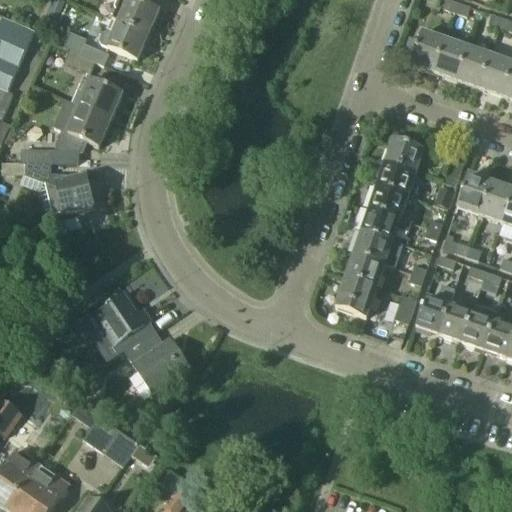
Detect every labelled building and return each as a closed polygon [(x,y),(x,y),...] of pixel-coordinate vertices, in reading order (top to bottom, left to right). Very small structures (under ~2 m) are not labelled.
[(148,40),(159,15),(124,0),(122,0),(122,1),(118,2),(114,10),(116,14),(112,24),(148,40)] [(454,17),(457,8),(446,4),(442,13),(454,17)] [(465,21),(468,12),(457,8),(454,17),(465,21)] [(499,33),(502,23),(491,19),(488,29),(499,33)] [(0,20),(0,123),(1,124),(12,98),(7,95),(33,35),(2,22),(0,20)] [(510,37),(511,31),(511,26),(502,23),(499,33),(510,37)] [(137,65),(148,40),(112,24),(107,35),(102,37),(99,44),(101,49),(137,65)] [(63,52),(70,55),(78,59),(95,67),(103,71),(109,58),(84,47),(86,42),(71,35),(63,52)] [(433,78),(444,44),(422,36),(410,70),(433,78)] [(456,85),(467,52),(444,44),(433,78),(456,85)] [(478,93),(490,60),(467,52),(456,85),(478,93)] [(95,67),(78,59),(70,55),(64,68),(90,79),(95,67)] [(501,101),(511,69),(511,67),(490,60),(478,93),(501,101)] [(511,104),(511,69),(501,101),(511,104)] [(110,126),(122,98),(83,81),(77,94),(85,97),(78,112),(110,126)] [(64,106),(53,132),(61,135),(56,148),(56,156),(80,156),(80,154),(84,146),(99,152),(110,126),(78,112),(64,106)] [(0,123),(0,147),(8,128),(1,124),(0,123)] [(416,179),(424,155),(393,145),(385,168),(416,179)] [(50,169),(51,155),(21,155),(21,168),(50,169)] [(455,192),(463,169),(451,165),(443,188),(455,192)] [(93,211),(86,182),(67,186),(65,179),(50,179),(50,169),(21,168),(14,168),(14,180),(25,180),(43,187),(40,196),(45,215),(51,221),(93,211)] [(408,201),(416,179),(385,168),(377,191),(408,201)] [(480,221),(491,187),(468,179),(457,213),(480,221)] [(502,228),(511,200),(511,193),(491,187),(480,221),(502,228)] [(400,224),(408,201),(377,191),(369,213),(400,224)] [(511,231),(511,200),(502,228),(511,231)] [(447,215),(450,207),(438,203),(435,211),(447,215)] [(407,235),(410,227),(400,224),(369,213),(361,236),(392,246),(397,232),(407,235)] [(436,246),(442,230),(430,226),(425,242),(436,246)] [(402,250),(392,246),(361,236),(353,259),(384,269),(394,273),(402,250)] [(466,261),(469,250),(458,246),(454,257),(466,261)] [(477,265),(481,254),(469,250),(466,261),(477,265)] [(376,292),(384,269),(353,259),(345,281),(376,292)] [(452,274),(455,266),(440,261),(437,269),(452,274)] [(511,277),(511,274),(511,264),(504,262),(500,273),(511,277)] [(423,283),(426,275),(414,271),(411,279),(423,283)] [(483,285),(486,277),(471,272),(468,280),(483,285)] [(498,290),(501,282),(486,277),(483,285),(498,290)] [(421,291),(423,283),(411,279),(409,287),(421,291)] [(366,323),(376,292),(345,281),(335,312),(366,323)] [(439,340),(449,310),(453,299),(443,296),(439,306),(426,301),(415,332),(439,340)] [(156,337),(148,326),(150,325),(143,313),(136,318),(123,298),(92,319),(117,356),(125,350),(128,356),(156,337)] [(407,329),(415,306),(402,301),(394,324),(407,329)] [(461,348),(472,317),(449,310),(439,340),(461,348)] [(484,356),(495,325),(497,318),(474,310),(472,317),(461,348),(484,356)] [(507,364),(511,348),(511,331),(495,325),(484,356),(507,364)] [(190,373),(169,343),(163,348),(156,337),(128,356),(131,360),(128,362),(152,399),(154,397),(155,399),(166,392),(165,390),(190,373)] [(0,439),(4,442),(21,418),(0,403),(0,439)] [(102,458),(118,435),(98,421),(82,444),(102,458)] [(122,472),(138,449),(118,435),(102,458),(122,472)] [(0,510),(2,511),(6,511),(36,469),(16,454),(6,468),(5,468),(0,475),(0,510)] [(52,511),(68,491),(36,469),(6,511),(52,511)] [(178,491),(163,511),(181,511),(191,499),(178,491)] [(100,511),(86,502),(78,511),(100,511)]
